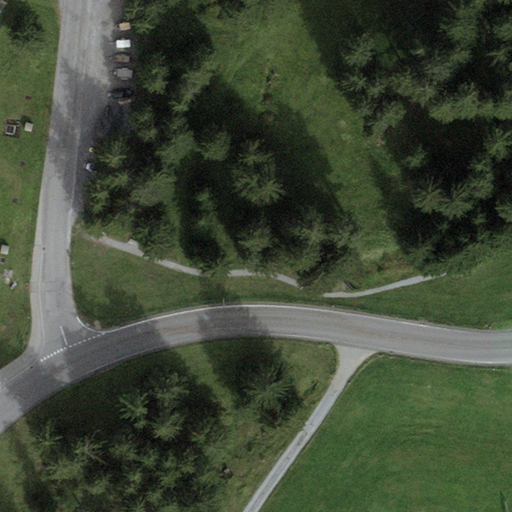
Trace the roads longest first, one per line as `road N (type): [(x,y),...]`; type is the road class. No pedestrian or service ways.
road 1 (tertiary): [(72,362),(227,323),(287,322),(511,348)]
road 2 (tertiary): [(72,362),(55,305),(76,0)]
